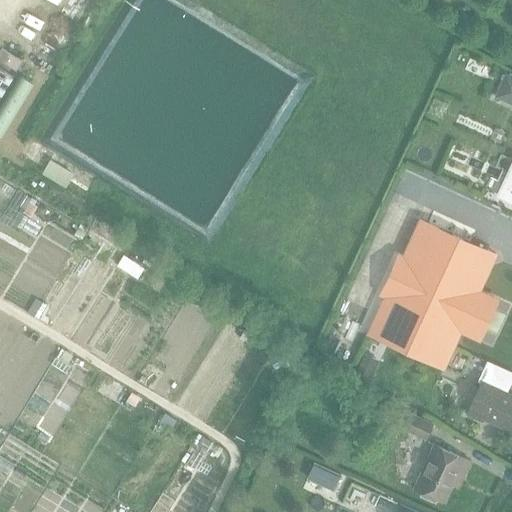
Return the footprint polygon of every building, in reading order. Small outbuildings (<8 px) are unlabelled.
[(494,97),(511,104),(511,77),(504,74),(494,97)] [(417,221),(365,335),(443,369),(477,292),(465,287),(484,250),(417,221)] [(142,269),(149,259),(129,245),(122,256),(142,269)] [(473,346),(485,351),(493,331),(481,326),(473,346)] [(21,355),(29,341),(18,335),(10,350),(21,355)] [(511,396),(505,393),(511,378),(511,374),(485,362),(476,381),(480,383),(466,413),(481,420),(482,418),(509,431),(511,423),(511,396)] [(395,426),(426,440),(431,427),(401,413),(395,426)] [(455,475),(461,478),(468,463),(433,446),(412,490),(442,504),(455,475)]
